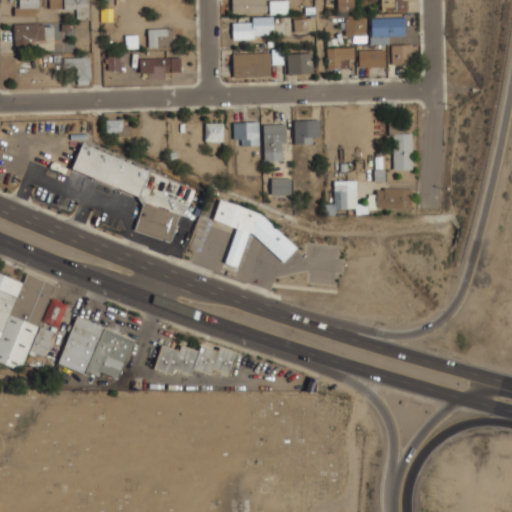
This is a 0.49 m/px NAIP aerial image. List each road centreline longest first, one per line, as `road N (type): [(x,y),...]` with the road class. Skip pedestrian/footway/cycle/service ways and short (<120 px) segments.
road 1 (secondary): [(0,242),(200,317),(511,412)]
road 2 (secondary): [(505,384),(242,300),(0,204)]
road 3 (motorway): [(511,104),(472,273),(438,322),(412,333),(378,332),(242,300)]
road 4 (residential): [(0,102),(434,88)]
road 5 (motorway): [(200,317),(214,332),(342,376),(372,395),(394,429),(396,471)]
road 6 (residential): [(431,0),(429,202)]
road 7 (motorway): [(505,384),(461,398),(440,415),(396,471),(395,511)]
road 8 (motorway): [(411,511),(416,472),(437,442),(476,424),(511,421)]
